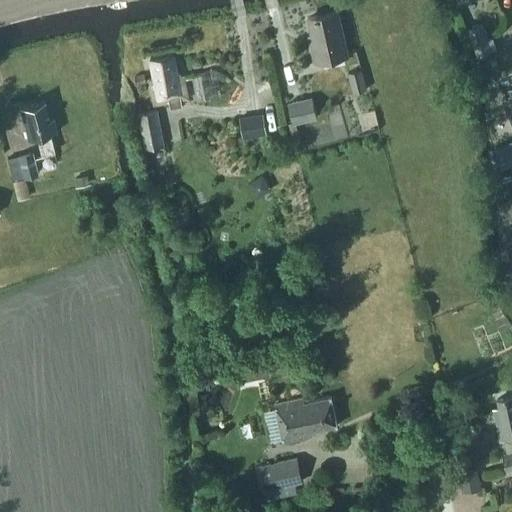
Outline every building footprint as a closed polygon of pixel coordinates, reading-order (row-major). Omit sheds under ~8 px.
[(312,33),(308,34),(315,60),(348,52),(338,10),(308,17),(312,33)] [(483,22),(468,28),(478,56),(497,49),(493,37),(489,38),(483,22)] [(155,80),(150,81),(156,106),(172,102),(173,108),(184,106),(182,100),(190,98),(185,76),(180,77),(175,54),(151,60),(155,80)] [(367,88),(362,68),(347,72),(352,92),(367,88)] [(145,74),(135,75),(137,83),(146,82),(145,74)] [(316,116),(311,96),(289,101),(293,121),(316,116)] [(48,118),(44,102),(19,107),(26,140),(36,137),(40,155),(53,152),(49,135),(55,133),(51,117),(48,118)] [(169,144),(162,110),(143,114),(149,148),(169,144)] [(239,136),(263,133),(261,113),(237,116),(239,136)] [(502,167),(511,162),(511,141),(495,148),(502,167)] [(36,174),(31,152),(16,156),(21,177),(36,174)] [(89,184),(86,174),(74,177),(76,187),(89,184)] [(511,214),(511,197),(498,202),(504,218),(511,214)] [(511,328),(501,306),(478,316),(496,353),(511,345),(511,328)] [(238,361),(222,364),(224,378),(240,375),(238,361)] [(201,380),(211,378),(210,371),(201,372),(201,380)] [(506,454),(503,455),(507,471),(511,470),(511,396),(496,400),(498,409),(493,410),(500,439),(502,438),(506,454)] [(304,403),(303,399),(276,405),(283,442),(312,436),(310,430),(335,425),(330,398),(304,403)] [(257,466),(262,489),(300,482),(295,458),(257,466)] [(482,490),(478,466),(459,470),(462,493),(482,490)]
